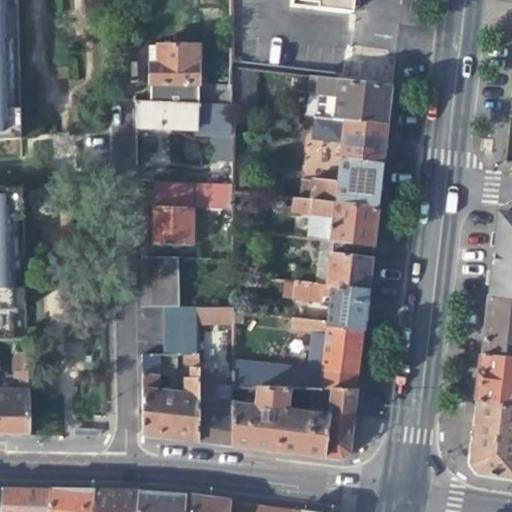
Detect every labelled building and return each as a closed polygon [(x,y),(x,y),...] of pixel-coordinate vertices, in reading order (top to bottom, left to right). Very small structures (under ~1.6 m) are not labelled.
[(0,0),(0,138),(19,139),(18,108),(6,108),(3,0),(0,0)] [(289,0),(288,5),(349,13),(350,0),(289,0)] [(149,85),(150,85),(198,85),(197,45),(155,45),(155,64),(149,65),(149,74),(149,85)] [(229,68),(229,103),(229,107),(250,109),(251,71),(229,68)] [(334,97),(332,118),(343,120),(388,125),(390,104),(392,87),(309,78),(308,85),(315,87),(315,95),(334,97)] [(150,85),(150,102),(198,103),(198,85),(150,85)] [(305,115),(314,116),(332,118),(334,97),(315,95),(315,87),(308,85),(305,115)] [(229,131),(229,107),(229,103),(198,103),(150,102),(133,102),(133,128),(166,128),(189,128),(189,131),(229,131)] [(312,139),(341,142),(343,120),(332,118),(314,116),(312,139)] [(341,142),(339,159),(336,183),(333,205),(377,209),(383,164),(388,125),(343,120),(341,142)] [(311,180),(309,202),(333,205),(336,183),(311,180)] [(230,207),(230,193),(230,182),(150,181),(150,226),(150,245),(188,245),(188,207),(230,207)] [(0,341),(23,342),(23,340),(22,340),(21,311),(22,311),(22,289),(21,289),(20,221),(21,221),(20,190),(0,190),(0,341)] [(309,239),(319,240),(329,241),(331,217),(290,213),(292,200),(280,198),(279,210),(283,214),(284,219),(310,222),(309,239)] [(329,241),(373,246),(375,228),(377,209),(333,205),(309,202),(292,200),(290,213),(331,217),(329,241)] [(496,221),(494,236),(491,262),(487,298),(511,300),(511,215),(506,215),(496,221)] [(319,240),(313,285),(327,287),(330,253),(371,257),(373,246),(329,241),(319,240)] [(327,287),(367,291),(370,272),(371,257),(330,253),(327,287)] [(139,307),(162,307),(175,308),(175,256),(138,256),(139,285),(139,307)] [(281,296),(290,298),(292,283),(281,282),(281,296)] [(324,328),(362,332),(365,309),(367,291),(327,287),(313,285),(292,283),(290,298),(320,302),(324,298),(328,298),(325,322),(324,328)] [(511,300),(487,298),(484,318),(480,355),(511,358),(511,300)] [(139,355),(140,438),(173,442),(194,444),(195,368),(195,327),(195,308),(175,308),(162,307),(162,356),(181,356),(182,371),(187,371),(186,381),(182,381),(182,396),(157,394),(157,356),(139,355)] [(230,309),(195,308),(195,327),(230,327),(230,309)] [(231,362),(231,388),(231,389),(257,389),(286,389),(293,389),(296,389),(314,389),(329,389),(355,389),(359,361),(362,332),(324,328),(325,322),(289,318),(288,331),(324,335),(320,370),(231,362)] [(0,375),(0,435),(13,435),(27,435),(25,355),(12,355),(12,376),(0,375)] [(511,358),(480,355),(477,380),(475,402),(511,406),(511,358)] [(203,375),(195,368),(194,444),(213,446),(231,448),(230,407),(231,403),(212,401),(212,386),(207,385),(207,377),(203,375)] [(231,388),(212,386),(212,401),(231,403),(231,389),(231,388)] [(255,410),(230,407),(231,448),(238,449),(244,449),(285,454),(323,458),(341,460),(348,455),(355,389),(329,389),(328,404),(327,417),(285,413),(286,389),(257,389),(255,410)] [(296,400),(313,402),(314,389),(296,389),(296,400)] [(313,402),(328,404),(329,389),(314,389),(313,402)] [(511,406),(475,402),(467,464),(476,475),(503,479),(511,480),(511,406)] [(45,511),(47,491),(24,490),(0,489),(0,511),(45,511)] [(89,511),(91,491),(67,491),(47,491),(45,511),(89,511)] [(113,492),(91,491),(89,511),(134,511),(136,493),(113,492)] [(180,511),(181,498),(160,495),(136,493),(134,511),(180,511)] [(180,511),(226,511),(227,503),(205,501),(181,498),(180,511)] [(300,511),(301,511),(268,508),(227,503),(226,511),(300,511)]
